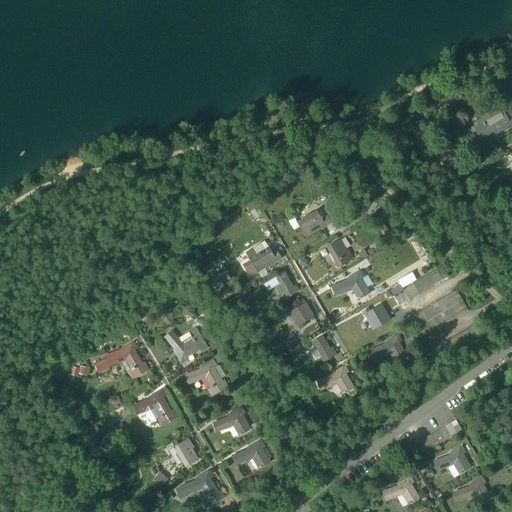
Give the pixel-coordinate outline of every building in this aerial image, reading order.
[(501,109),(489,115),(491,118),(502,111),(501,109)] [(490,134),(491,136),(511,123),(511,122),(509,118),(507,119),(502,111),(491,118),(482,123),(484,126),(485,126),(490,134)] [(482,123),(491,118),(489,115),(488,113),(479,118),(481,120),(477,123),(479,126),(474,128),(480,139),(490,134),(485,126),(484,126),(482,123)] [(456,156),(453,151),(448,154),(449,156),(442,159),(445,165),(455,160),(453,158),(456,156)] [(322,208),(331,223),(337,219),(328,205),(322,208)] [(299,227),(305,238),(311,234),(310,231),(317,227),(319,230),(331,223),(327,217),(321,220),(316,212),(297,223),(299,227)] [(299,227),(297,223),(294,219),(288,222),(293,230),(299,227)] [(381,219),(375,223),(382,236),(389,233),(381,219)] [(411,235),(405,238),(409,244),(415,240),(411,235)] [(338,242),(343,251),(350,247),(345,238),(338,242)] [(327,248),(338,268),(352,259),(348,253),(346,255),(343,251),(338,242),(338,241),(327,248)] [(263,243),(253,249),(256,254),(266,248),(263,243)] [(266,248),(256,254),(253,249),(245,254),(248,259),(247,259),(249,262),(250,261),(256,271),(256,272),(280,258),(277,252),(272,255),(268,247),(266,248)] [(197,249),(192,252),(196,260),(201,257),(197,249)] [(357,254),(361,261),(368,257),(364,250),(357,254)] [(307,261),(301,258),(298,265),(305,268),(307,261)] [(250,261),(249,262),(243,266),(249,275),(256,271),(250,261)] [(442,267),(437,270),(443,280),(448,277),(442,267)] [(438,283),(443,280),(437,270),(432,273),(438,283)] [(335,295),(347,291),(352,289),(359,300),(369,294),(360,279),(363,278),(360,272),(351,277),(349,278),(350,280),(348,281),(332,287),(335,295)] [(397,280),(402,288),(416,280),(411,272),(397,280)] [(283,273),(276,278),(266,284),(269,290),(278,285),(283,294),(274,299),(278,305),(287,300),(286,299),(298,292),(295,288),(293,289),(283,273)] [(433,286),(438,283),(432,273),(427,276),(433,286)] [(428,289),(433,286),(427,276),(422,279),(428,289)] [(423,292),(428,289),(422,279),(418,282),(423,292)] [(219,280),(212,284),(218,295),(226,291),(219,280)] [(419,294),(423,292),(418,282),(413,284),(419,294)] [(414,297),(419,294),(413,284),(408,287),(414,297)] [(409,300),(414,297),(408,287),(403,290),(409,300)] [(404,303),(409,300),(403,290),(398,293),(404,303)] [(451,294),(457,304),(462,301),(456,291),(451,294)] [(399,306),(404,303),(398,293),(393,296),(399,306)] [(247,294),(238,299),(243,308),(252,303),(247,294)] [(446,297),(452,307),(457,304),(451,294),(446,297)] [(441,300),(447,310),(452,307),(446,297),(441,300)] [(436,303),(442,313),(447,310),(441,300),(436,303)] [(468,311),(462,301),(457,304),(463,314),(468,311)] [(432,306),(437,316),(442,313),(436,303),(432,306)] [(298,328),(299,330),(303,327),(302,325),(313,318),(304,304),(289,313),(298,328)] [(463,314),(457,304),(452,307),(458,317),(463,314)] [(363,312),(373,329),(389,320),(380,306),(369,312),(367,310),(363,312)] [(427,309),(432,318),(437,316),(432,306),(427,309)] [(458,317),(452,307),(447,310),(453,319),(458,317)] [(422,311),(427,321),(432,318),(427,309),(422,311)] [(453,319),(447,310),(442,313),(448,322),(453,319)] [(166,311),(159,315),(166,325),(173,321),(166,311)] [(417,314),(423,324),(427,321),(422,311),(417,314)] [(298,328),(289,313),(283,317),(292,332),(298,328)] [(448,322),(442,313),(437,316),(443,325),(448,322)] [(412,317),(418,327),(423,324),(417,314),(412,317)] [(443,325),(437,316),(432,318),(438,328),(443,325)] [(407,320),(413,330),(418,327),(412,317),(407,320)] [(438,328),(432,318),(427,321),(433,331),(438,328)] [(433,331),(427,321),(423,324),(428,334),(433,331)] [(428,334),(423,324),(418,327),(423,337),(428,334)] [(476,325),(471,327),(477,337),(481,334),(476,325)] [(423,337),(418,327),(413,330),(418,340),(419,340),(423,337)] [(472,340),(477,337),(471,327),(466,330),(472,340)] [(180,338),(179,341),(182,346),(193,339),(191,336),(198,332),(196,329),(180,338)] [(215,330),(208,334),(213,341),(217,338),(219,337),(215,330)] [(467,343),(472,340),(466,330),(461,333),(467,343)] [(207,348),(198,332),(191,336),(193,339),(182,346),(179,341),(171,331),(164,337),(176,350),(177,352),(175,353),(182,364),(187,361),(185,358),(199,350),(200,352),(207,348)] [(462,346),(467,343),(461,333),(456,336),(462,346)] [(391,353),(397,364),(407,358),(398,343),(401,342),(398,336),(389,341),(390,343),(386,346),(370,352),(373,359),(391,353)] [(457,349),(462,346),(456,336),(451,339),(457,349)] [(294,337),(273,349),(277,356),(298,343),(294,337)] [(315,348),(316,350),(321,359),(323,363),(335,356),(332,350),(330,352),(321,337),(313,341),(317,347),(315,348)] [(221,345),(217,338),(213,341),(209,343),(212,350),(221,345)] [(452,352),(457,349),(451,339),(446,342),(452,352)] [(447,354),(452,352),(446,342),(441,345),(447,354)] [(121,353),(117,354),(114,355),(105,359),(106,361),(109,366),(120,362),(126,360),(132,370),(129,372),(133,379),(148,370),(144,363),(142,364),(133,350),(136,349),(133,343),(125,348),(126,350),(121,353)] [(299,345),(288,351),(291,357),(302,351),(299,345)] [(442,357),(447,354),(441,345),(437,348),(442,357)] [(437,360),(442,357),(437,348),(432,351),(437,360)] [(316,361),(321,359),(316,350),(311,353),(316,361)] [(432,363),(437,360),(432,351),(427,354),(432,363)] [(219,354),(214,358),(217,364),(223,360),(219,354)] [(126,360),(120,362),(126,373),(129,372),(132,370),(126,360)] [(109,369),(109,366),(106,361),(96,365),(100,373),(109,369)] [(208,391),(212,398),(227,389),(223,382),(222,383),(220,379),(213,368),(216,367),(213,361),(204,366),(205,369),(200,372),(185,377),(187,384),(204,378),(211,389),(208,391)] [(218,365),(216,367),(213,368),(220,379),(225,376),(218,365)] [(80,369),(78,374),(87,376),(89,369),(81,366),(80,369)] [(337,384),(343,395),(353,389),(345,374),(347,372),(344,366),(335,372),(333,373),(335,375),(333,376),(316,382),(319,390),(337,384)] [(78,374),(80,369),(73,367),(70,376),(77,378),(78,374)] [(157,421),(161,428),(175,419),(172,412),(170,414),(161,399),(164,397),(161,392),(151,398),(152,400),(149,402),(133,407),(136,415),(144,412),(153,409),(159,420),(157,421)] [(359,407),(362,413),(372,408),(369,402),(359,407)] [(153,409),(144,412),(151,424),(157,421),(159,420),(153,409)] [(233,427),(239,437),(250,431),(241,417),(244,415),(240,409),(230,416),(231,418),(228,419),(212,425),(215,433),(233,427)] [(455,420),(450,424),(456,433),(461,430),(455,420)] [(258,421),(251,426),(254,431),(261,427),(258,421)] [(121,423),(111,428),(115,435),(125,429),(121,423)] [(451,436),(456,433),(450,424),(445,426),(451,436)] [(446,439),(451,436),(445,426),(440,429),(446,439)] [(96,427),(88,432),(96,444),(107,436),(101,427),(98,429),(96,427)] [(441,442),(446,439),(440,429),(435,432),(441,442)] [(436,445),(441,442),(435,432),(430,435),(436,445)] [(431,448),(436,445),(430,435),(425,438),(431,448)] [(426,451),(431,448),(425,438),(421,441),(426,451)] [(187,440),(178,445),(174,448),(182,462),(185,468),(196,462),(189,449),(191,447),(187,440)] [(421,454),(426,451),(421,441),(416,444),(421,454)] [(253,459),(259,470),(269,464),(261,450),(263,448),(260,443),(250,449),(251,451),(249,452),(232,457),(234,464),(253,459)] [(182,462),(171,444),(166,447),(177,465),(182,462)] [(416,456),(421,454),(416,444),(411,447),(416,456)] [(459,474),(460,475),(470,469),(461,454),(464,452),(461,447),(452,452),(453,454),(449,457),(433,463),(436,471),(447,466),(453,464),(459,474)] [(447,466),(453,478),(459,474),(453,464),(447,466)] [(168,479),(159,472),(152,481),(160,488),(168,479)] [(201,488),(207,499),(217,493),(209,479),(212,477),(209,472),(200,477),(201,479),(197,481),(181,487),(181,489),(184,495),(201,488)] [(408,504),(408,505),(418,499),(410,485),(413,483),(410,477),(399,484),(400,485),(397,487),(381,493),(385,502),(397,497),(402,494),(408,504)] [(475,495),(481,506),(491,500),(482,486),(485,484),(482,479),(472,485),(473,487),(470,488),(454,494),(457,502),(475,495)] [(118,484),(106,485),(107,494),(118,493),(118,484)] [(185,497),(184,495),(181,489),(175,491),(178,500),(185,497)] [(220,491),(217,493),(207,499),(202,502),(206,509),(224,498),(220,491)] [(397,497),(402,507),(408,504),(402,494),(397,497)] [(244,500),(247,506),(257,502),(255,496),(244,500)] [(125,499),(115,505),(119,511),(129,505),(125,499)]
